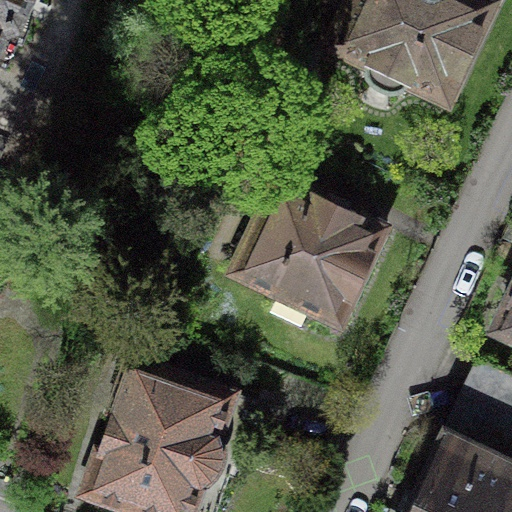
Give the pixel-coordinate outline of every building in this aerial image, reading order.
[(0,0),(0,32),(3,26),(6,27),(14,23),(24,0),(0,0)] [(404,80),(447,101),(494,0),(348,0),(328,44),(370,65),(373,59),(407,75),(404,80)] [(231,271),(340,322),(386,225),(331,200),(277,174),(231,271)] [(509,300),(496,325),(511,332),(511,281),(511,282),(506,294),(509,300)] [(215,511),(244,431),(263,438),(274,406),(131,356),(108,424),(84,491),(144,511),(215,511)] [(474,374),(467,387),(511,408),(511,375),(480,360),(474,374)] [(405,511),(511,511),(511,463),(501,458),(511,434),(511,408),(467,387),(419,491),(413,492),(409,501),(405,510),(405,511)]
